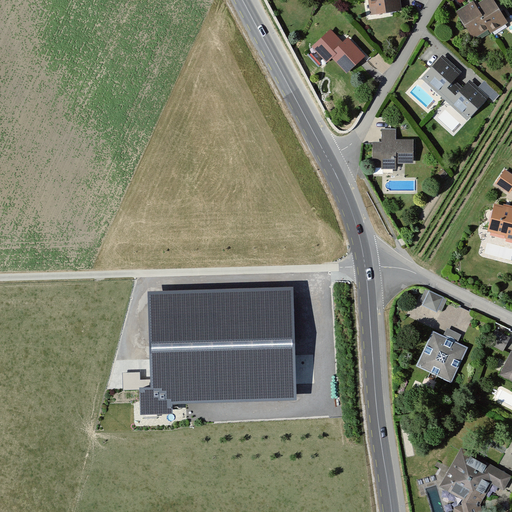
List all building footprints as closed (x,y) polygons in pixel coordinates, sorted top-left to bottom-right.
[(362,0),(364,17),(399,12),(397,0),(362,0)] [(508,24),(492,0),(481,0),(475,4),(472,0),(455,12),(472,40),(486,31),(489,35),(508,24)] [(344,74),(363,57),(346,37),(339,42),(330,32),(311,49),(325,64),(331,59),(344,74)] [(440,56),(415,83),(462,125),(487,98),(468,80),(460,89),(452,82),(460,74),(440,56)] [(394,130),(381,131),(381,143),(371,143),(371,169),(397,169),(397,165),(414,164),(414,141),(394,141),(394,130)] [(495,182),(510,192),(511,188),(511,170),(506,166),(495,182)] [(511,208),(494,205),(488,232),(511,237),(511,208)] [(291,288),(148,291),(151,387),(140,387),(140,411),(170,410),(170,401),(294,397),(291,288)] [(439,309),(445,294),(430,288),(424,303),(439,309)] [(493,344),(507,347),(511,333),(497,329),(493,344)] [(469,348),(433,332),(416,369),(452,385),(469,348)] [(511,350),(510,350),(498,375),(511,381),(511,350)] [(511,479),(511,475),(458,448),(438,486),(479,507),(490,485),(505,493),(511,479)]
